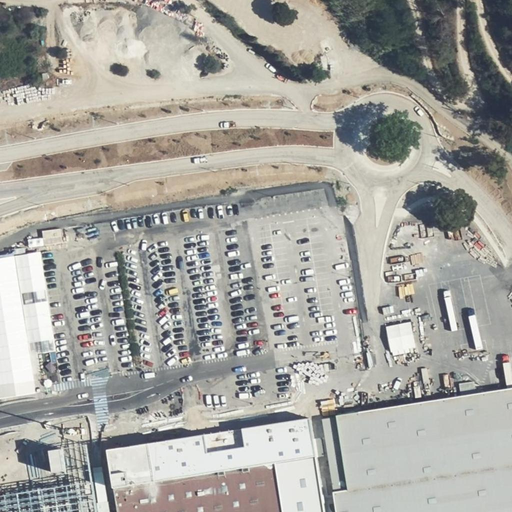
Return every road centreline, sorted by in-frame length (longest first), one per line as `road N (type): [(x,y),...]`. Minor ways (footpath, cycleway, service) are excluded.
road 1 (unclassified): [(355,119),(229,118),(0,155)]
road 2 (unclassified): [(112,174),(248,155),(354,159)]
road 3 (track): [(410,0),(432,90),(454,107),(474,93),(459,0)]
